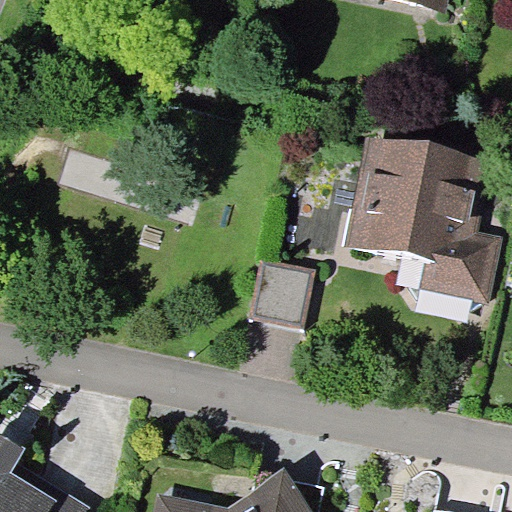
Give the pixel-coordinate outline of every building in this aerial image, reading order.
[(446,0),(353,0),(352,7),(441,26),(446,0)] [(488,169),(360,145),(339,253),(421,264),(413,294),(492,310),(500,248),(476,240),(488,169)] [(320,276),(261,266),(250,319),(308,331),(320,276)] [(0,450),(0,511),(87,511),(90,507),(0,450)] [(225,511),(222,511),(150,501),(148,511),(302,511),(280,478),(225,511)]
